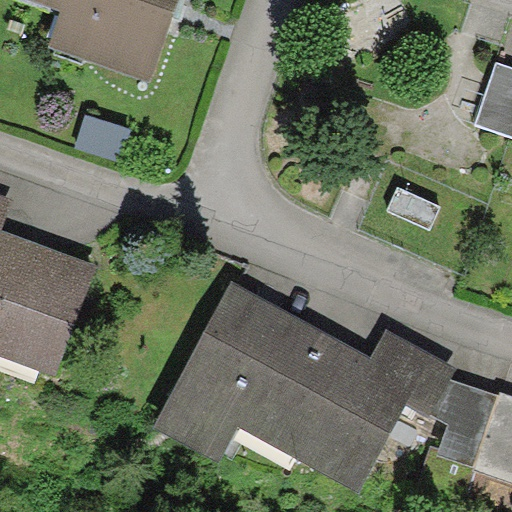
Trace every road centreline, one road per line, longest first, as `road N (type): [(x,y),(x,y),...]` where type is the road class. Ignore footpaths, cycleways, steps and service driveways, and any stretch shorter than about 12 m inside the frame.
road 1 (residential): [(511,332),(207,221)]
road 2 (residential): [(207,221),(270,0)]
road 3 (residential): [(207,221),(0,150)]
